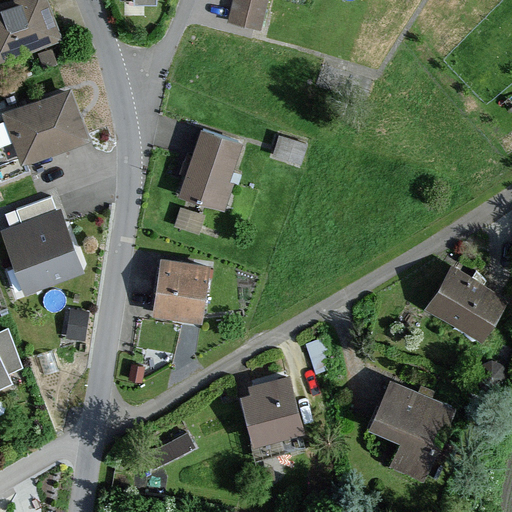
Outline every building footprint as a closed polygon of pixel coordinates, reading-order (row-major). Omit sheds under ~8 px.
[(37,0),(10,0),(0,4),(0,61),(53,41),(37,0)] [(260,30),(267,0),(233,0),(228,22),(260,30)] [(68,90),(0,114),(19,166),(87,141),(68,90)] [(221,211),(243,143),(203,130),(180,198),(221,211)] [(302,146),(280,139),(274,156),(296,164),(302,146)] [(176,220),(201,230),(209,210),(183,201),(176,220)] [(59,211),(0,231),(21,293),(80,273),(59,211)] [(204,325),(212,264),(159,257),(151,318),(204,325)] [(509,301),(453,268),(428,310),(484,343),(509,301)] [(73,305),(66,330),(85,336),(92,310),(73,305)] [(0,387),(0,388),(0,386),(0,378),(20,369),(2,331),(0,332),(0,387)] [(305,434),(290,380),(239,393),(254,447),(305,434)] [(457,409),(390,380),(368,431),(399,445),(389,468),(424,483),(457,409)]
